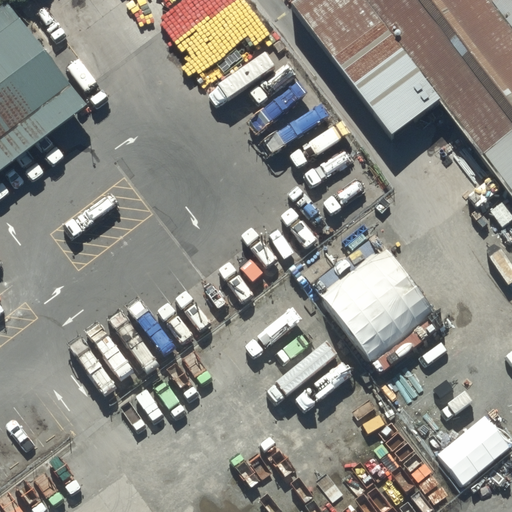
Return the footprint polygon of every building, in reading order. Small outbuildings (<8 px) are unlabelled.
[(0,0),(0,150),(83,86),(15,0),(0,0)] [(368,0),(511,185),(511,30),(488,0),(368,0)] [(511,0),(488,0),(511,30),(511,0)] [(104,87),(87,99),(111,132),(128,119),(104,87)] [(255,295),(230,263),(171,308),(196,341),(255,295)]
